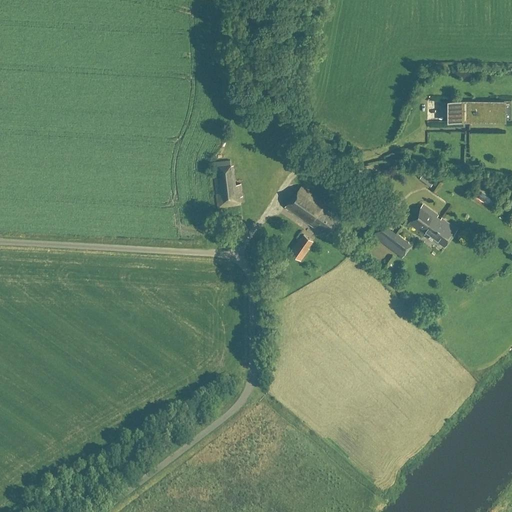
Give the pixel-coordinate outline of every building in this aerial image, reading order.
[(446,118),(445,99),(428,99),(429,119),(446,118)] [(463,123),(463,101),(450,101),(450,123),(463,123)] [(504,123),(504,101),(470,101),(470,123),(504,123)] [(212,163),(213,173),(234,170),(232,160),(212,163)] [(242,184),(236,184),(215,187),(217,208),(236,206),(236,204),(241,204),(241,195),(243,195),(242,184)] [(285,207),(315,228),(326,236),(343,216),(324,203),(301,187),(285,207)] [(437,215),(423,205),(409,224),(424,234),(425,233),(443,246),(456,229),(440,218),(439,219),(436,217),(437,215)] [(402,258),(405,255),(411,246),(396,234),(395,235),(381,225),(373,235),(402,258)] [(301,262),(310,249),(308,248),(313,241),(303,235),(300,239),(299,238),(289,253),(301,262)]
